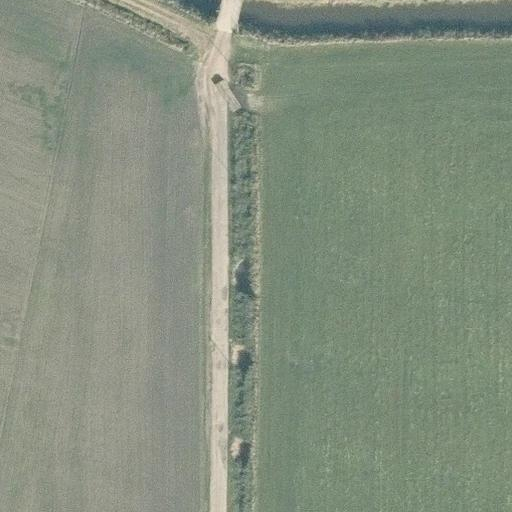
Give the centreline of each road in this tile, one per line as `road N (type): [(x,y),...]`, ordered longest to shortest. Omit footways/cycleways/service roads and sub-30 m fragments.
road 1 (track): [(236,0),(229,23),(224,511)]
road 2 (track): [(228,100),(315,90),(393,66),(511,62)]
